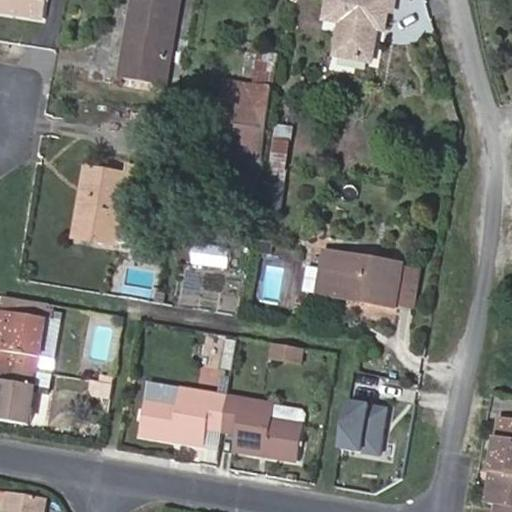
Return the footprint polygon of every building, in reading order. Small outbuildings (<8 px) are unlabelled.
[(0,0),(0,12),(46,20),(50,0),(0,0)] [(136,54),(131,81),(167,86),(181,0),(136,0),(127,53),(136,54)] [(397,14),(399,0),(334,0),(331,22),(347,24),(341,58),(376,64),(382,31),(389,33),(393,13),(397,14)] [(123,79),(131,81),(136,54),(127,53),(123,79)] [(255,53),(252,85),(274,87),(277,55),(255,53)] [(275,89),(225,80),(221,123),(267,131),(269,132),(275,89)] [(267,131),(221,123),(218,143),(216,153),(265,161),(269,132),(267,131)] [(91,201),(84,241),(119,246),(137,249),(151,172),(130,169),(130,176),(88,170),(83,200),(91,201)] [(267,211),(281,213),(284,185),(271,183),(267,211)] [(76,240),(84,241),(91,201),(83,200),(76,240)] [(190,246),(189,268),(226,268),(227,247),(190,246)] [(185,269),(178,304),(235,314),(242,277),(217,272),(220,252),(204,249),(200,271),(185,269)] [(398,309),(405,268),(327,255),(320,296),(398,309)] [(424,271),(405,268),(398,309),(417,312),(424,271)] [(304,269),(302,293),(312,294),(315,270),(304,269)] [(5,300),(3,312),(48,321),(50,307),(5,300)] [(48,321),(42,358),(56,360),(64,310),(50,307),(48,321)] [(0,365),(16,369),(40,373),(42,358),(48,321),(3,312),(0,331),(0,365)] [(293,348),(276,346),(274,360),(290,363),(293,348)] [(305,351),(293,348),(290,363),(303,365),(305,351)] [(16,369),(0,365),(0,422),(30,427),(37,388),(14,385),(16,369)] [(14,385),(37,388),(40,373),(16,369),(14,385)] [(222,385),(219,399),(229,401),(231,387),(222,385)] [(150,387),(148,400),(181,405),(183,393),(150,387)] [(209,430),(223,432),(229,401),(183,393),(181,405),(148,400),(142,438),(206,448),(209,430)] [(229,401),(223,432),(237,435),(234,451),(299,462),(305,428),(273,422),(275,409),(229,401)] [(336,455),(383,459),(387,407),(340,403),(336,455)] [(497,506),(511,508),(511,422),(502,421),(487,505),(497,506)] [(46,511),(48,501),(12,494),(8,511),(46,511)] [(0,499),(0,511),(8,511),(10,501),(0,499)]
